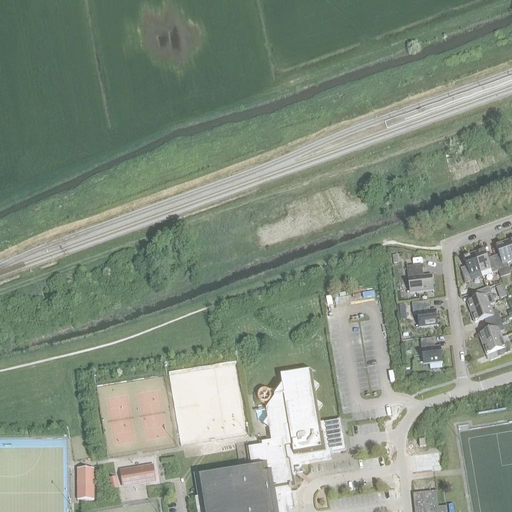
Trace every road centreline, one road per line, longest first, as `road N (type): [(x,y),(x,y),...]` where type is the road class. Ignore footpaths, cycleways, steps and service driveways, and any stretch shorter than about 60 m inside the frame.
road 1 (track): [(511,1),(278,85)]
road 2 (residential): [(463,391),(449,243),(511,220)]
road 3 (unclassified): [(408,511),(401,428),(418,405),(463,391)]
